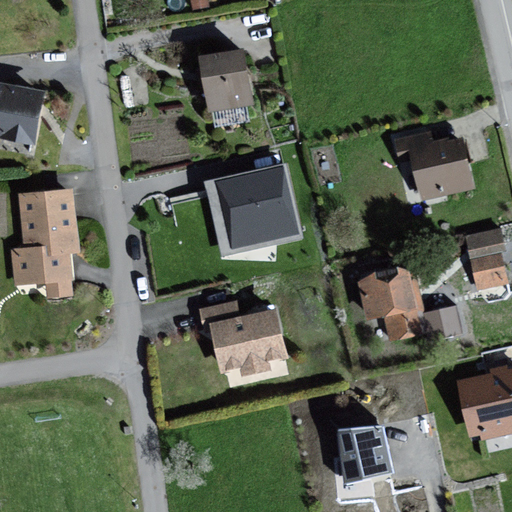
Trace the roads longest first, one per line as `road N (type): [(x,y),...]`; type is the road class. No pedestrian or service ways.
road 1 (residential): [(134,355),(84,0)]
road 2 (residential): [(157,511),(134,355)]
road 3 (residential): [(134,355),(0,376)]
